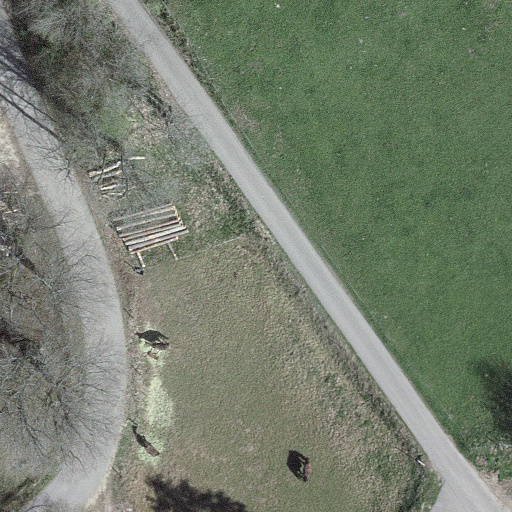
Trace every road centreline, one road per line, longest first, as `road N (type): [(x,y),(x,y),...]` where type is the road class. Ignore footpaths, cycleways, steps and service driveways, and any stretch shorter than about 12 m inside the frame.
road 1 (unclassified): [(485,511),(115,0)]
road 2 (unclassified): [(52,511),(97,444),(105,336),(86,252),(0,51)]
